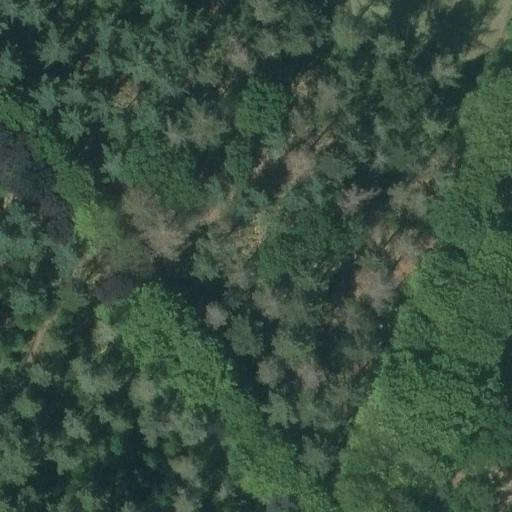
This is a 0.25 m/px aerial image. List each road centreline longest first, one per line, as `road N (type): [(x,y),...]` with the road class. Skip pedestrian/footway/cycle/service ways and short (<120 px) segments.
road 1 (track): [(0,107),(307,511)]
road 2 (track): [(511,149),(370,511)]
road 3 (track): [(215,0),(218,20),(190,85),(90,232)]
